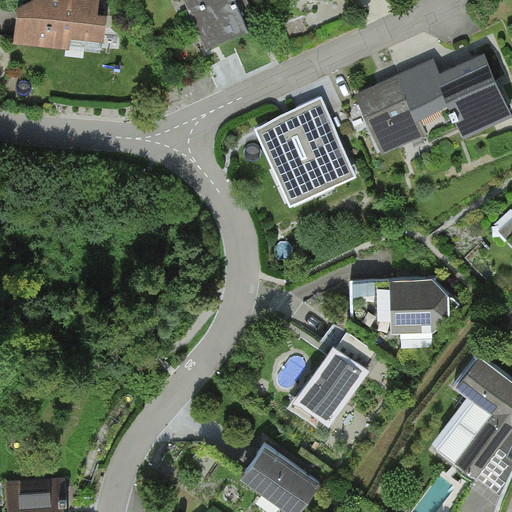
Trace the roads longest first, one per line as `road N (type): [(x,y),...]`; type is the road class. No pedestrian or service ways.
road 1 (residential): [(112,511),(132,447),(210,355),(249,273),(234,217),(179,134)]
road 2 (residential): [(450,0),(179,134)]
road 3 (residential): [(179,134),(109,138),(0,124)]
